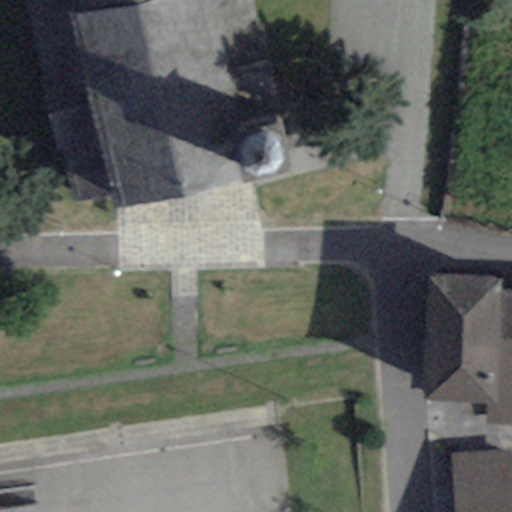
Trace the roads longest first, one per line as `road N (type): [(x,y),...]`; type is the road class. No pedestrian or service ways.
road 1 (residential): [(390,251),(403,511)]
road 2 (residential): [(398,0),(390,251)]
road 3 (residential): [(511,261),(390,251)]
